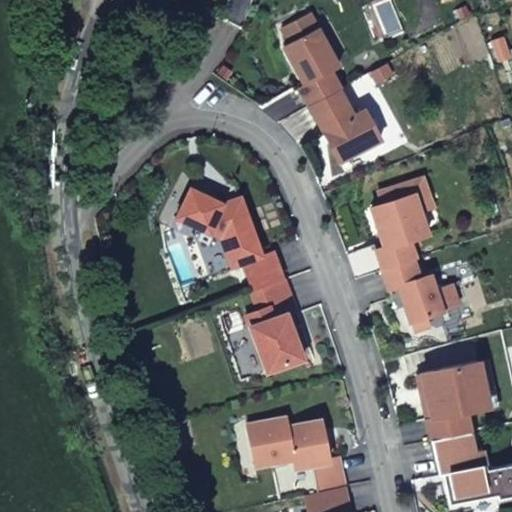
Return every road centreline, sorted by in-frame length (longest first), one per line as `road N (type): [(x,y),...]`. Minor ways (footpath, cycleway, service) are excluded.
road 1 (residential): [(390,511),(383,459),(329,284),(280,160),(248,131),(194,117),(88,64)]
road 2 (unclassified): [(142,511),(90,353),(60,201),(65,134),(88,64)]
